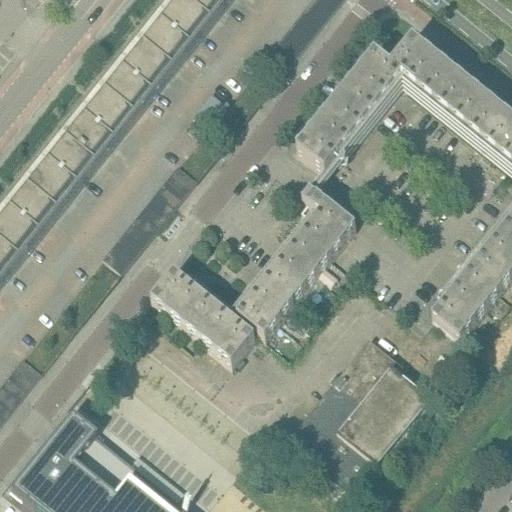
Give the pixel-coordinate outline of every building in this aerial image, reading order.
[(175,0),(0,217),(0,283),(228,0),(175,0)] [(322,0),(315,0),(311,6),(329,21),(337,12),(322,0)] [(322,0),(337,12),(345,2),(341,0),(322,0)] [(322,30),(329,21),(311,6),(303,15),(322,30)] [(303,15),(296,24),(314,40),(322,30),(303,15)] [(307,49),(314,40),(296,24),(288,34),(307,49)] [(288,34),(281,43),(299,58),(307,49),(288,34)] [(292,67),(299,58),(281,43),(273,52),(292,67)] [(511,127),(413,48),(391,74),(375,61),(297,158),(325,181),(402,86),(511,174),(511,226),(432,326),(461,349),(511,284),(511,127)] [(273,52),(266,62),(284,77),(292,67),(273,52)] [(277,86),(284,77),(266,62),(258,71),(277,86)] [(178,171),(170,180),(189,195),(196,186),(178,171)] [(181,205),(189,195),(170,180),(163,190),(181,205)] [(163,190),(155,199),(174,214),(181,205),(163,190)] [(310,198),(305,204),(302,208),(307,212),(301,220),(313,229),(237,324),(266,347),(332,265),(356,235),(310,198)] [(166,223),(174,214),(155,199),(147,208),(166,223)] [(147,208),(140,218),(159,233),(166,223),(147,208)] [(151,242),(159,233),(140,218),(132,227),(151,242)] [(132,227),(125,236),(144,251),(151,242),(132,227)] [(136,261),(144,251),(125,236),(117,246),(136,261)] [(117,246),(110,255),(129,270),(136,261),(117,246)] [(121,279),(129,270),(110,255),(102,264),(121,279)] [(232,374),(255,345),(174,280),(151,309),(232,374)] [(386,377),(328,449),(362,476),(448,369),(410,338),(382,373),(386,377)] [(0,358),(0,368),(7,376),(20,363),(8,350),(0,358)] [(22,364),(14,373),(33,388),(41,379),(22,364)] [(26,398),(33,388),(14,373),(7,383),(26,398)] [(7,383),(0,391),(0,392),(18,407),(26,398),(7,383)] [(0,407),(10,416),(18,407),(0,392),(0,407)] [(0,407),(0,423),(3,426),(10,416),(0,407)] [(177,511),(116,463),(114,466),(100,454),(102,451),(70,425),(8,501),(21,511),(177,511)] [(260,433),(226,476),(240,487),(268,510),(270,511),(332,511),(342,500),(321,483),(317,488),(300,474),(312,459),(302,451),(290,466),(277,455),(281,450),(260,433)]
